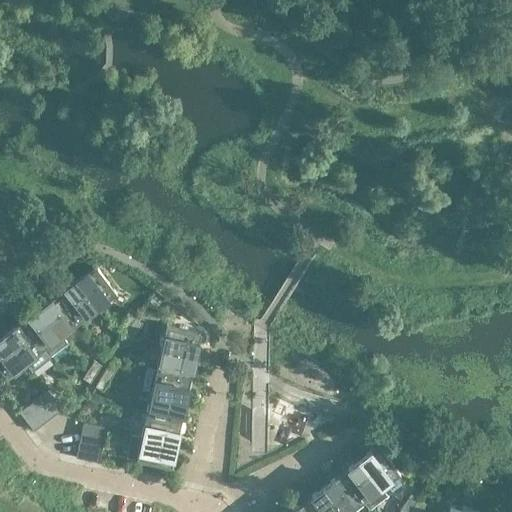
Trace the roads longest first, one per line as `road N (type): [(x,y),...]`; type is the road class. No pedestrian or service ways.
road 1 (residential): [(192,511),(153,488),(45,468),(0,423)]
road 2 (residential): [(229,511),(371,422)]
road 3 (residential): [(225,347),(193,511)]
